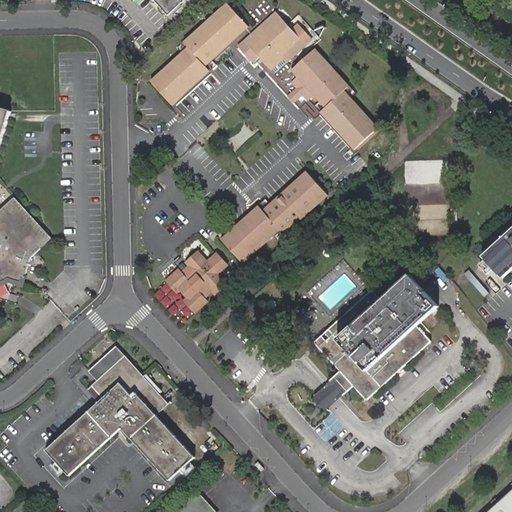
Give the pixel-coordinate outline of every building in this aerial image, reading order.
[(153,0),(168,16),(185,0),(153,0)] [(249,27),(227,3),(183,43),(188,48),(183,53),(151,82),(173,106),(210,71),(206,66),(211,62),(249,27)] [(249,54),(255,60),(258,57),(266,66),(274,74),(306,45),(301,39),(278,14),(261,29),(260,27),(245,41),(238,47),(247,56),(249,54)] [(292,93),(297,99),(302,94),(308,100),(314,95),(325,108),(320,112),(355,150),(379,128),(345,90),(350,86),(316,48),(291,71),(297,77),(292,82),(297,88),(292,93)] [(252,62),(255,60),(249,54),(247,56),(252,62)] [(293,102),(297,99),(292,93),(288,97),(293,102)] [(0,142),(10,111),(0,108),(0,142)] [(261,207),(223,241),(241,263),(279,229),(280,231),(283,234),(327,195),(307,172),(301,178),(302,180),(265,213),(264,211),(261,207)] [(301,178),(264,211),(265,213),(302,180),(301,178)] [(329,196),(327,195),(283,234),(285,236),(329,196)] [(16,197),(0,209),(0,283),(5,284),(13,278),(29,282),(35,260),(57,241),(16,197)] [(221,240),(223,241),(261,207),(259,206),(230,231),(221,240)] [(279,229),(241,263),(243,264),(280,231),(279,229)] [(485,260),(494,270),(502,279),(511,270),(511,229),(482,257),(485,260)] [(228,266),(216,253),(207,262),(199,252),(186,263),(189,266),(181,273),(179,269),(166,281),(177,293),(180,290),(187,298),(184,301),(196,313),(208,302),(205,299),(213,292),(215,295),(228,284),(219,274),(228,266)] [(488,275),(494,270),(485,260),(480,266),(488,275)] [(340,371),(353,386),(367,401),(432,342),(418,326),(439,307),(429,295),(442,283),(437,276),(423,289),(410,275),(382,301),(372,291),(329,330),(315,343),(340,371)] [(99,403),(47,451),(70,476),(122,429),(170,481),(195,458),(157,415),(169,404),(117,346),(89,372),(98,382),(88,391),(99,403)] [(340,398),(353,386),(340,371),(327,384),(320,390),(315,394),(314,395),(317,405),(327,409),(328,408),(333,404),(340,398)] [(323,439),(340,428),(332,416),(315,427),(323,439)] [(186,477),(198,466),(194,461),(182,472),(186,477)] [(511,511),(511,488),(485,511),(511,511)] [(213,511),(197,493),(175,511),(213,511)]
